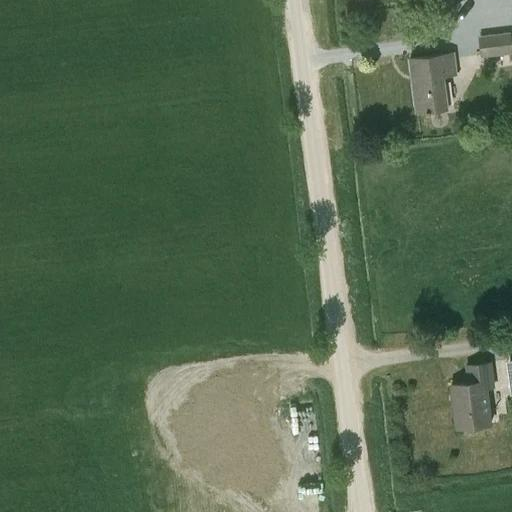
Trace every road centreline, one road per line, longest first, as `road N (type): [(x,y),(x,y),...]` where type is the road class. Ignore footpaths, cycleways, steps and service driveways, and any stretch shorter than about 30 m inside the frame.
road 1 (unclassified): [(373,511),(307,0)]
road 2 (unknown): [(355,361),(511,342)]
